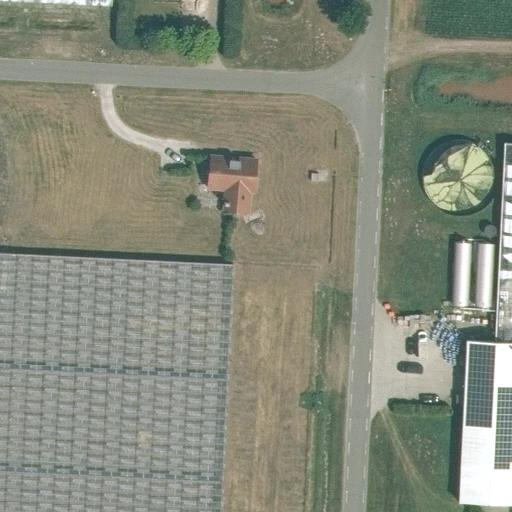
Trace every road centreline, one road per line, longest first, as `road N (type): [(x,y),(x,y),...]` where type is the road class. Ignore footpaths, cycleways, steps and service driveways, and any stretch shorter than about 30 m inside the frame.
road 1 (tertiary): [(352,511),(373,82)]
road 2 (unclassified): [(373,82),(0,67)]
